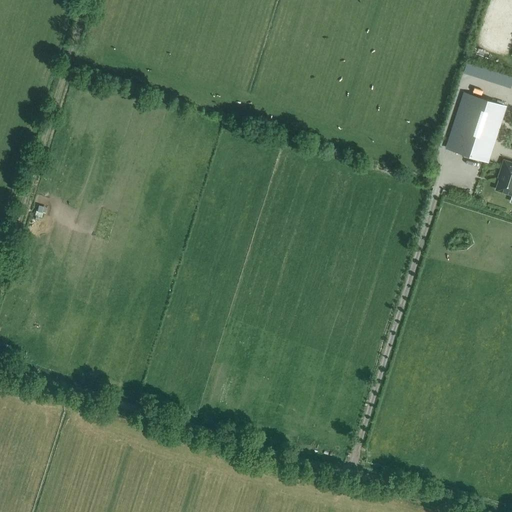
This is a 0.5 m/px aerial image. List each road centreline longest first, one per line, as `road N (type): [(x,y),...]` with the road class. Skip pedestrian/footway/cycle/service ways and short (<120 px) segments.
road 1 (unclassified): [(486,511),(0,364)]
road 2 (track): [(0,279),(88,0)]
